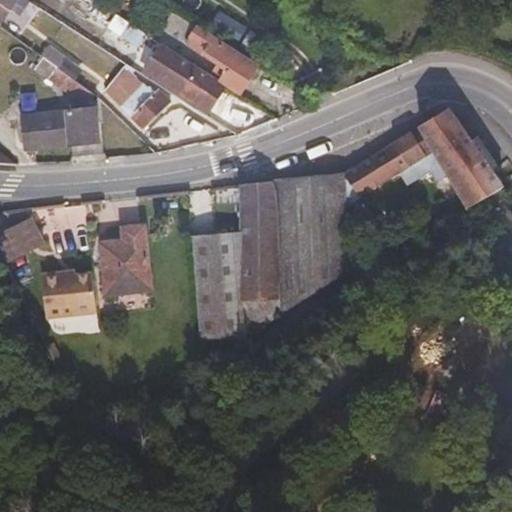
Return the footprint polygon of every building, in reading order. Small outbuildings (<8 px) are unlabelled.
[(0,0),(0,20),(21,34),(39,5),(30,0),(0,0)] [(255,65),(195,28),(189,37),(199,44),(196,50),(228,70),(221,79),(239,91),(255,65)] [(208,110),(224,84),(163,44),(148,65),(153,70),(147,79),(190,106),(193,101),(208,110)] [(155,90),(146,80),(121,105),(131,115),(129,116),(141,127),(168,101),(157,90),(155,90)] [(100,152),(95,108),(24,116),(27,148),(72,144),(74,155),(100,152)] [(242,341),(246,340),(286,313),(351,270),(347,205),(402,171),(410,182),(431,170),(437,179),(449,173),(470,206),(504,186),(490,167),(497,163),(478,136),(472,140),(450,108),(345,172),(275,179),(275,181),(241,183),(241,185),(241,231),(194,235),(197,266),(202,339),(242,336),(242,341)] [(13,229),(0,235),(0,251),(7,265),(45,246),(43,242),(32,219),(28,211),(8,214),(13,229)] [(40,215),(32,219),(43,242),(51,238),(40,215)] [(107,294),(151,289),(146,238),(120,241),(121,250),(104,252),(107,294)] [(49,318),(98,314),(94,274),(79,275),(65,277),(64,273),(44,275),(49,318)] [(82,415),(88,426),(89,428),(104,422),(104,421),(98,408),(82,415)]
